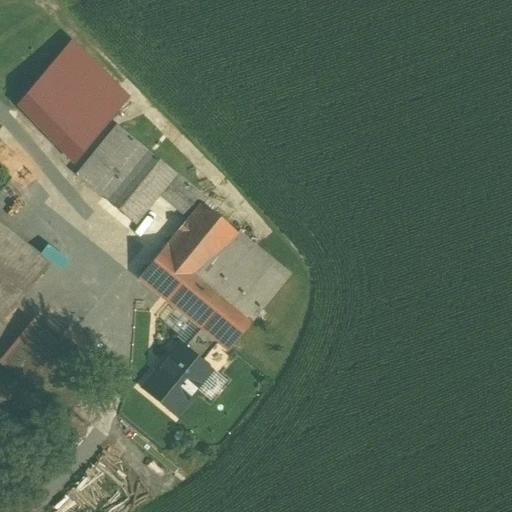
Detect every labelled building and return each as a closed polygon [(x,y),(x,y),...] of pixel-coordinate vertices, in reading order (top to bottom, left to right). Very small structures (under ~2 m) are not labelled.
[(53,149),(70,165),(124,99),(107,82),(53,149)] [(116,127),(75,178),(101,200),(142,149),(116,127)] [(206,201),(142,149),(101,200),(132,225),(156,195),(187,221),(200,205),(201,206),(206,201)] [(201,206),(200,205),(187,221),(167,245),(166,245),(137,281),(199,331),(216,345),(227,353),(289,277),(201,206)] [(37,279),(0,247),(0,323),(37,279)] [(199,331),(184,350),(180,346),(179,347),(181,349),(158,377),(156,375),(142,392),(175,419),(212,373),(201,363),(216,345),(199,331)] [(99,367),(61,336),(48,352),(86,383),(91,376),(99,367)] [(85,383),(30,337),(4,368),(60,414),(85,383)] [(95,380),(91,376),(86,383),(90,386),(95,380)] [(45,403),(36,395),(24,409),(33,417),(45,403)]
